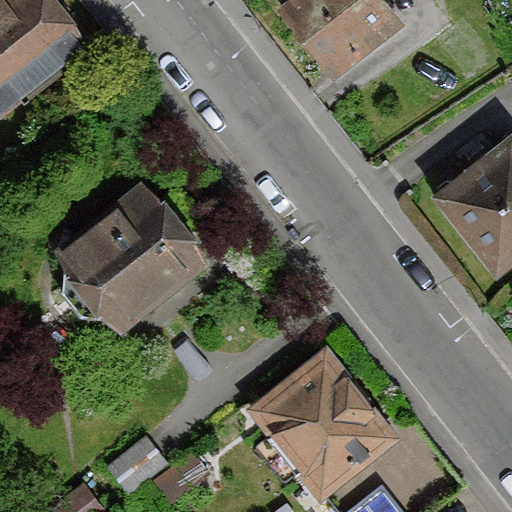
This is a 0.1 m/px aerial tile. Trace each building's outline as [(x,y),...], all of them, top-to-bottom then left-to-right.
[(48,0),(0,0),(0,111),(84,43),(48,0)] [(381,0),(289,0),(279,8),(334,76),(400,23),(381,0)] [(511,131),(434,193),(495,271),(511,257),(511,131)] [(139,178),(53,249),(71,269),(65,274),(95,310),(100,306),(120,330),(206,260),(186,236),(192,231),(163,196),(157,201),(139,178)] [(326,342),(246,404),(318,497),(398,435),(326,342)] [(146,432),(106,461),(127,489),(167,459),(146,432)] [(96,511),(104,506),(80,477),(37,511),(96,511)]
